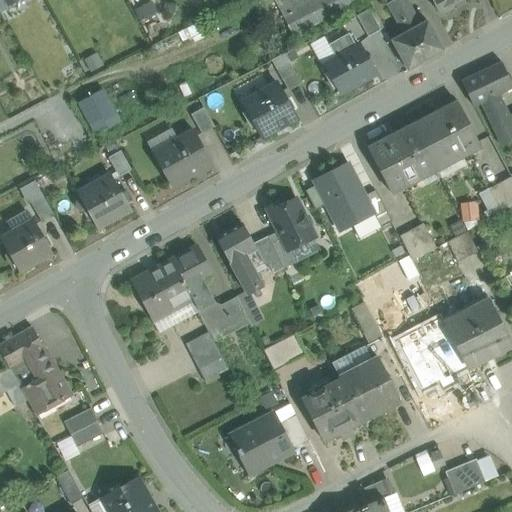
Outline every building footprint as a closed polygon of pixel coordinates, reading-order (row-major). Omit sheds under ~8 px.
[(0,0),(0,10),(18,0),(0,0)] [(274,0),(293,36),(362,0),(274,0)] [(394,0),(386,4),(403,34),(420,25),(406,0),(394,0)] [(433,0),(438,9),(445,11),(464,0),(433,0)] [(378,31),(367,10),(355,17),(366,38),(378,31)] [(403,34),(391,41),(407,70),(443,50),(427,21),(403,34)] [(347,34),(327,45),(335,59),(355,48),(347,34)] [(335,59),(327,45),(316,52),(324,66),(335,59)] [(335,59),(324,66),(340,94),(358,84),(357,83),(375,73),(359,46),(355,48),(335,59)] [(511,86),(501,63),(461,81),(474,107),(481,103),(502,146),(511,141),(511,121),(510,117),(499,94),(511,88),(511,86)] [(298,84),(288,65),(275,72),(286,91),(298,84)] [(295,119),(276,85),(275,86),(277,90),(244,108),(242,104),(241,105),(260,139),(279,128),(295,119)] [(101,90),(78,103),(96,134),(118,121),(101,90)] [(457,103),(412,127),(434,169),(480,146),(457,103)] [(202,109),(189,116),(200,136),(213,129),(202,109)] [(412,127),(369,149),(391,192),(434,169),(412,127)] [(151,154),(176,140),(171,131),(146,144),(151,154)] [(193,133),(177,142),(176,140),(151,154),(170,188),(187,179),(186,176),(210,163),(193,133)] [(120,152),(108,158),(118,178),(130,171),(120,152)] [(342,163),(314,182),(336,216),(364,197),(342,163)] [(113,181),(80,198),(78,194),(78,195),(82,202),(87,212),(97,230),(130,211),(112,176),(111,177),(113,181)] [(511,207),(511,178),(511,176),(488,189),(501,213),(511,207)] [(29,202),(42,195),(35,183),(22,190),(29,202)] [(42,195),(29,202),(40,222),(53,216),(42,195)] [(372,208),(364,197),(336,216),(344,227),(372,208)] [(304,216),(295,199),(284,205),(282,201),(273,206),(274,208),(272,215),(270,216),(278,232),(287,251),(288,250),(308,240),(311,231),(310,228),(311,223),(308,217),(304,216)] [(462,221),(478,218),(475,200),(459,202),(462,221)] [(79,217),(87,212),(82,202),(73,206),(79,217)] [(15,237),(34,227),(32,224),(26,213),(8,224),(15,237)] [(15,237),(3,244),(2,241),(0,242),(18,273),(52,255),(34,223),(32,224),(34,227),(15,237)] [(253,244),(241,223),(216,237),(246,291),(246,292),(247,294),(262,286),(246,256),(256,251),(256,250),(253,244)] [(435,246),(423,224),(399,237),(411,259),(435,246)] [(287,251),(278,232),(267,237),(283,269),(295,263),(288,250),(287,251)] [(467,232),(447,243),(457,263),(477,252),(467,232)] [(267,237),(253,244),(256,250),(256,251),(264,264),(269,265),(273,274),(283,269),(267,237)] [(198,248),(173,262),(187,288),(201,281),(212,275),(198,248)] [(173,262),(132,284),(152,320),(192,298),(187,288),(173,262)] [(201,281),(187,288),(192,298),(197,309),(212,302),(201,281)] [(247,294),(246,292),(236,297),(250,324),(261,318),(247,294)] [(250,324),(236,297),(220,305),(234,332),(250,324)] [(158,332),(197,309),(192,298),(152,320),(158,332)] [(234,332),(220,305),(212,302),(197,309),(209,332),(214,342),(234,332)] [(489,302),(444,325),(466,368),(511,345),(489,302)] [(466,368),(444,325),(401,347),(423,390),(466,368)] [(55,371),(43,350),(44,349),(32,327),(0,345),(0,351),(10,369),(28,400),(27,401),(36,416),(37,415),(70,396),(56,370),(55,371)] [(209,332),(186,344),(199,370),(222,358),(214,342),(209,332)] [(296,334),(263,350),(274,372),(307,355),(296,334)] [(399,373),(381,339),(364,348),(371,361),(377,358),(388,379),(399,373)] [(371,361),(364,348),(333,365),(339,378),(371,361)] [(229,371),(222,358),(199,370),(206,384),(229,371)] [(371,361),(339,378),(341,381),(361,422),(400,403),(388,379),(377,358),(371,361)] [(10,369),(0,374),(0,392),(1,394),(6,392),(15,407),(27,401),(28,400),(10,369)] [(341,381),(302,400),(323,442),(339,433),(342,439),(353,433),(350,428),(361,422),(341,381)] [(91,408),(64,422),(70,435),(97,421),(91,408)] [(275,412),(224,438),(225,440),(233,436),(239,449),(237,450),(240,455),(242,454),(251,473),(248,474),(249,476),(295,452),(293,448),(280,423),(275,412)] [(296,415),(280,423),(293,448),(309,440),(296,415)] [(97,421),(70,435),(77,447),(104,433),(97,421)] [(415,455),(422,474),(444,465),(437,447),(415,455)] [(476,459),(444,472),(454,495),(485,482),(476,459)] [(83,498),(68,471),(56,477),(71,505),(83,498)] [(157,511),(138,479),(102,500),(108,511),(157,511)] [(383,481),(358,491),(363,505),(382,497),(383,498),(389,495),(383,481)] [(363,505),(359,507),(360,511),(401,511),(394,494),(389,495),(383,498),(382,497),(363,505)] [(91,511),(108,511),(102,500),(89,507),(91,511)]
